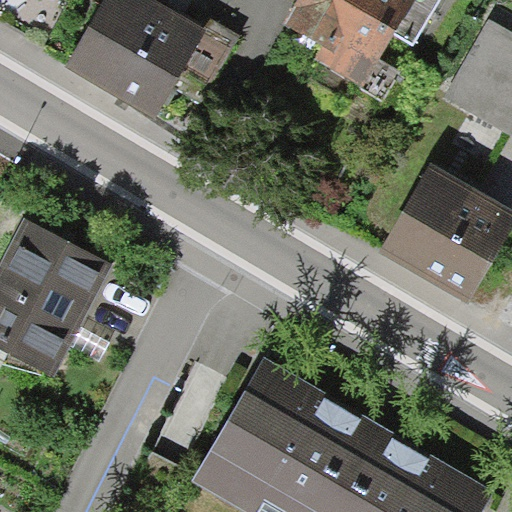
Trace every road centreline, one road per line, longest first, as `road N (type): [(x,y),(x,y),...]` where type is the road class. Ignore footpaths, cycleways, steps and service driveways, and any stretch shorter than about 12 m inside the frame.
road 1 (residential): [(224,224),(511,391)]
road 2 (residential): [(224,224),(78,511)]
road 3 (residential): [(0,87),(224,224)]
